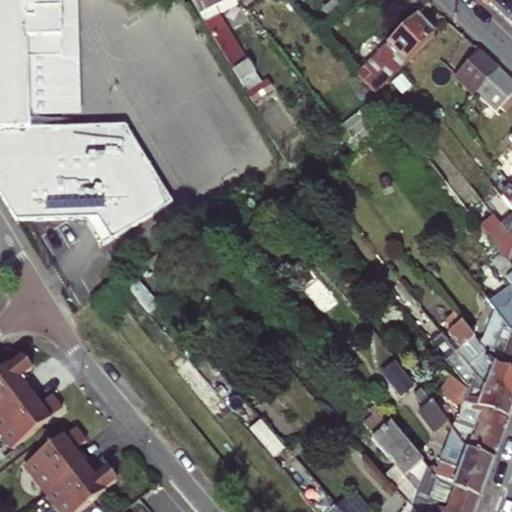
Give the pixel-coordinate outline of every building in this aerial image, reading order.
[(0,0),(0,194),(17,222),(88,220),(98,220),(111,242),(180,200),(133,122),(38,125),(38,114),(36,55),(70,54),(68,0),(0,0)] [(36,55),(38,114),(90,112),(85,0),(68,0),(70,54),(36,55)] [(213,7),(226,0),(190,0),(233,70),(247,62),(213,7)] [(423,0),(391,0),(388,3),(409,22),(416,16),(428,4),(423,0)] [(416,16),(409,22),(357,73),(374,92),(434,35),(416,16)] [(473,56),(452,78),(459,87),(464,91),(486,68),(473,56)] [(511,91),(486,68),(464,91),(471,97),(491,115),(511,91)] [(511,209),(511,188),(503,197),(511,209)] [(511,251),(511,237),(496,217),(478,194),(470,201),(508,250),(503,256),(511,266),(511,252),(511,253),(511,251)] [(511,223),(503,212),(496,217),(511,237),(511,251),(511,253),(511,252),(511,223)] [(98,220),(88,220),(104,247),(111,242),(98,220)] [(511,266),(503,256),(502,253),(492,262),(505,279),(511,288),(507,291),(504,302),(496,291),(486,298),(494,308),(511,331),(511,266)] [(511,288),(505,279),(500,282),(507,291),(511,288)] [(511,331),(494,308),(480,345),(495,365),(511,371),(511,331)] [(511,371),(495,365),(480,345),(454,313),(446,319),(453,330),(449,333),(452,337),(459,348),(456,351),(486,389),(511,397),(511,371)] [(430,342),(467,388),(483,410),(509,419),(511,409),(511,397),(486,389),(456,351),(441,332),(430,342)] [(452,337),(448,341),(456,351),(459,348),(452,337)] [(0,373),(0,416),(29,395),(19,382),(33,371),(23,357),(0,373)] [(396,363),(380,375),(400,399),(415,387),(396,363)] [(460,408),(467,388),(449,377),(439,393),(460,408)] [(460,408),(452,430),(464,450),(493,460),(509,419),(483,410),(467,388),(460,408)] [(434,434),(448,423),(422,391),(415,396),(423,408),(418,413),(434,434)] [(29,395),(0,416),(0,433),(13,451),(63,411),(53,397),(39,408),(29,395)] [(442,484),(433,473),(380,410),(362,424),(394,466),(383,476),(411,505),(417,511),(416,511),(473,511),(479,498),(442,484)] [(25,467),(47,495),(83,467),(73,453),(88,443),(78,429),(25,467)] [(464,450),(452,430),(440,464),(438,463),(433,473),(442,484),(479,498),(493,460),(464,450)] [(83,467),(47,495),(59,511),(80,511),(118,482),(108,469),(93,480),(83,467)]
